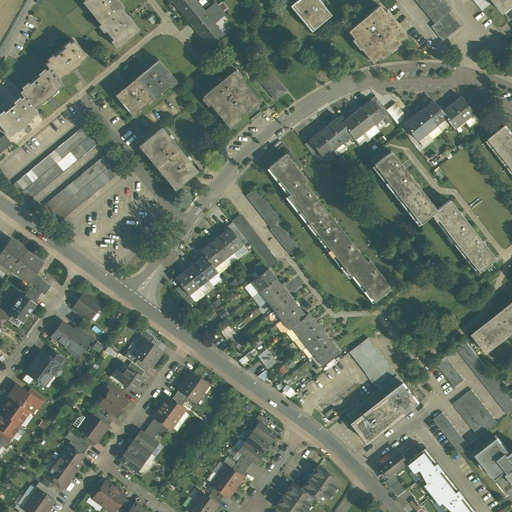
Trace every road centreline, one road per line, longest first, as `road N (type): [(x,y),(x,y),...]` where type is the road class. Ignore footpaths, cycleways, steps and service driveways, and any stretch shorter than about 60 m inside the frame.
road 1 (residential): [(363,79),(282,122),(221,180)]
road 2 (residential): [(185,225),(78,96)]
road 3 (residential): [(363,79),(468,80),(511,109)]
road 4 (residential): [(511,87),(445,66),(376,70),(363,79)]
road 5 (residential): [(190,339),(102,460)]
road 6 (residential): [(84,263),(0,382)]
road 7 (tertiary): [(190,339),(309,422)]
